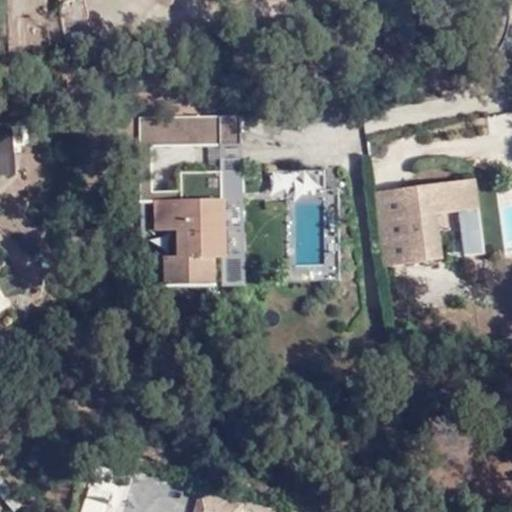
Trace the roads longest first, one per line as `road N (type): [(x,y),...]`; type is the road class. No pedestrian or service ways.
road 1 (unknown): [(356,0),(119,24)]
road 2 (unknown): [(345,144),(423,142),(497,120),(511,105)]
